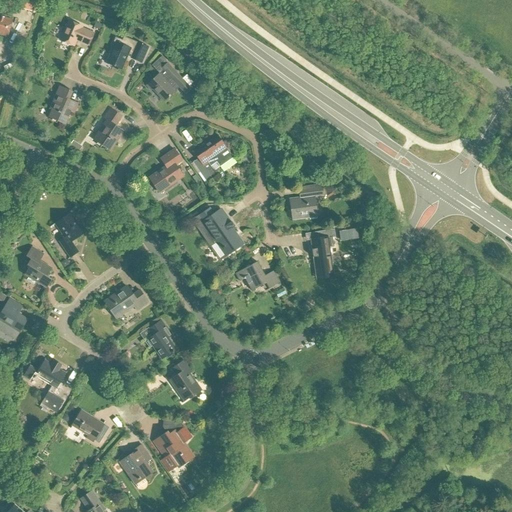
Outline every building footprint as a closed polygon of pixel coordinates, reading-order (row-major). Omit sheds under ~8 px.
[(12,20),(0,16),(0,35),(7,37),(12,20)] [(82,28),(83,27),(68,21),(60,41),(74,47),(77,41),(89,46),(94,34),(82,28)] [(106,64),(121,70),(128,55),(131,56),(130,59),(141,63),(148,48),(124,37),(122,41),(115,38),(114,42),(115,43),(106,64)] [(186,95),(191,89),(167,63),(166,64),(160,58),(151,66),(159,74),(146,86),(151,91),(152,90),(164,102),(175,92),(173,90),(178,86),(186,95)] [(48,118),(65,125),(71,113),(73,114),(78,104),(69,100),(72,92),(59,86),(49,109),(51,110),(48,118)] [(93,140),(110,152),(124,131),(116,126),(123,117),(110,108),(103,119),(106,121),(93,140)] [(193,153),(198,159),(203,167),(208,163),(210,167),(216,162),(220,167),(233,158),(217,136),(193,153)] [(182,161),(174,150),(160,159),(166,167),(149,178),(159,193),(183,177),(175,166),(182,161)] [(247,158),(241,160),(243,167),(250,165),(247,158)] [(289,200),(292,220),(309,218),(310,220),(317,219),(314,197),(322,196),(321,186),(298,189),(300,198),(289,200)] [(224,223),(228,221),(221,210),(214,215),(209,208),(196,217),(214,242),(215,241),(226,256),(242,245),(231,229),(229,230),(224,223)] [(55,224),(56,224),(65,238),(59,242),(70,258),(78,253),(71,242),(84,233),(70,213),(55,224)] [(49,234),(42,223),(36,228),(44,238),(49,234)] [(333,262),(334,261),(333,256),(332,255),(330,255),(329,248),(333,247),(332,237),(335,237),(334,229),(318,232),(319,239),(311,240),(316,276),(333,273),(331,262),(333,262)] [(345,230),(339,231),(340,241),(358,238),(356,229),(345,230)] [(57,257),(63,253),(56,244),(50,248),(57,257)] [(27,265),(29,267),(26,273),(29,275),(28,278),(26,281),(33,285),(35,281),(46,288),(51,280),(46,277),(52,268),(40,261),(44,254),(32,247),(26,256),(31,259),(27,265)] [(245,279),(251,291),(265,284),(268,289),(280,283),(273,271),(264,276),(257,262),(235,274),(239,282),(245,279)] [(104,302),(116,319),(134,307),(136,311),(148,303),(139,291),(132,295),(126,287),(104,302)] [(18,314),(22,307),(9,299),(2,311),(0,310),(0,321),(19,333),(27,320),(18,314)] [(306,310),(309,311),(311,308),(311,306),(307,302),(305,302),(302,304),(302,307),(306,310)] [(149,341),(147,342),(151,348),(153,346),(162,360),(171,353),(172,354),(174,352),(173,352),(176,350),(167,338),(170,336),(161,321),(150,329),(154,335),(148,340),(149,341)] [(51,386),(41,403),(56,413),(64,401),(53,395),(67,372),(66,372),(65,373),(59,369),(60,368),(57,366),(58,363),(53,360),(52,361),(53,361),(51,364),(45,361),(45,359),(38,371),(30,366),(30,365),(23,377),(32,382),(36,377),(51,386)] [(187,370),(189,369),(184,361),(172,369),(177,376),(170,381),(184,402),(182,403),(182,404),(201,391),(187,370)] [(88,436),(86,439),(93,443),(94,441),(99,444),(102,439),(97,436),(105,422),(104,422),(103,424),(81,411),(70,429),(71,429),(72,427),(88,436)] [(43,428),(49,433),(55,424),(48,420),(43,428)] [(161,437),(154,442),(165,458),(162,461),(169,471),(177,466),(178,468),(193,457),(183,443),(190,438),(180,422),(163,420),(161,437)] [(152,473),(146,463),(151,460),(141,445),(136,449),(137,451),(119,463),(135,485),(152,473)] [(96,497),(84,505),(88,511),(86,511),(107,511),(105,510),(96,497)]
